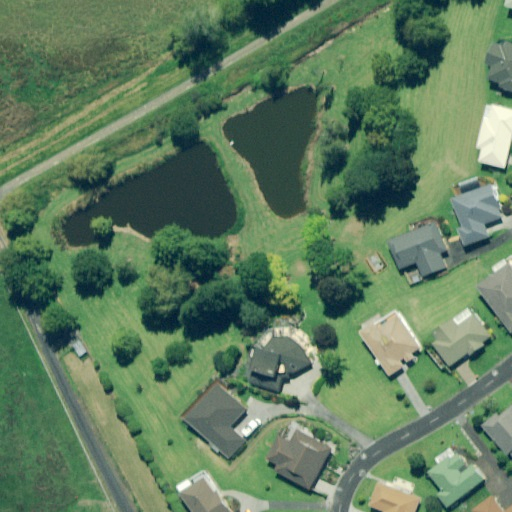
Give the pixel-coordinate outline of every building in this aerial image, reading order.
[(511,46),(497,41),(489,65),(496,67),(492,79),(504,83),(502,88),(511,90),(511,46)] [(511,109),(492,105),(480,148),(486,150),(482,162),(506,168),(511,146),(511,109)] [(504,219),(493,186),(455,199),(465,227),(459,229),(465,246),(490,238),(485,226),(504,219)] [(447,251),(437,225),(391,242),(402,269),(417,263),(423,277),(445,269),(440,254),(447,251)] [(511,263),(509,260),(498,268),(501,273),(480,288),(511,332),(511,263)] [(493,340),(471,310),(437,335),(442,343),(438,346),(452,366),(470,353),(472,356),(493,340)] [(416,353),(422,349),(399,312),(364,333),(391,376),(419,359),(416,353)] [(260,359),(258,371),(291,380),(313,364),(303,345),(288,341),(276,338),(273,350),(259,347),(256,358),(260,359)] [(249,411),(223,386),(191,421),(232,459),(248,442),(233,428),(249,411)] [(511,408),(502,417),(500,414),(485,427),(509,456),(511,453),(511,408)] [(335,449),(300,430),(289,450),(278,445),(270,459),(281,465),(278,471),(312,490),(335,449)] [(469,465),(455,447),(440,459),(443,464),(431,473),(445,491),(440,495),(450,507),(485,480),(472,463),(469,465)] [(231,511),(211,479),(186,494),(197,511),(231,511)] [(389,482),(387,486),(380,484),(372,506),(386,511),(418,511),(423,500),(413,496),(415,490),(409,488),(410,484),(399,480),(397,485),(389,482)] [(511,511),(511,508),(506,511),(505,511),(494,496),(474,511),(511,511)]
